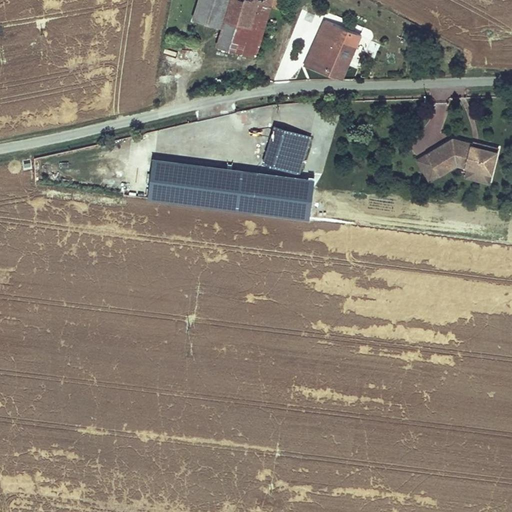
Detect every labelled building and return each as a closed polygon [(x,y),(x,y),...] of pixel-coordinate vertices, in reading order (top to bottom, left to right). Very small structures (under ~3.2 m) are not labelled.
[(199,0),(194,18),(223,27),(218,46),(256,57),(272,6),(286,11),(289,0),(199,0)] [(320,10),(317,17),(326,21),(329,15),(320,10)] [(326,21),(317,17),(308,35),(318,39),(305,65),(342,78),(360,34),(326,21)] [(384,39),(365,34),(363,39),(371,43),(366,55),(376,59),(384,39)] [(416,155),(447,138),(439,124),(451,117),(441,101),(437,103),(433,96),(414,107),(426,128),(407,139),(416,155)] [(275,126),(264,162),(283,168),(287,156),(303,161),(311,137),(275,126)] [(500,152),(495,150),(474,144),(474,145),(454,138),(428,154),(419,159),(431,179),(440,173),(455,164),(467,167),(464,176),(489,184),(500,152)] [(300,173),(303,161),(287,156),(283,168),(300,173)] [(259,171),(154,158),(149,197),(254,211),(259,171)] [(366,199),(363,210),(373,212),(375,202),(366,199)]
